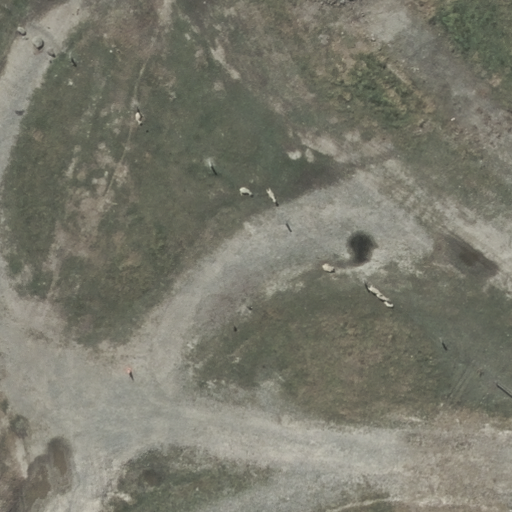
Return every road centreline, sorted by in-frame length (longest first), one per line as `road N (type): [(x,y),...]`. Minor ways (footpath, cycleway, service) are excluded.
road 1 (track): [(101,410),(511,468)]
road 2 (track): [(0,139),(63,0)]
road 3 (track): [(101,410),(0,321)]
